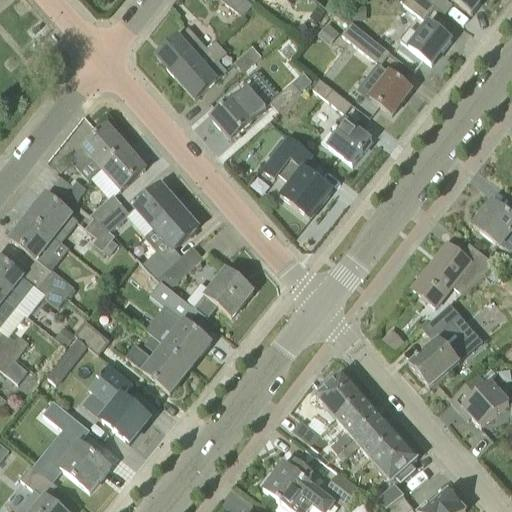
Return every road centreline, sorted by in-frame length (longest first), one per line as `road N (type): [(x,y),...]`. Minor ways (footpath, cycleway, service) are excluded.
road 1 (residential): [(323,307),(99,59)]
road 2 (residential): [(323,307),(511,64)]
road 3 (residential): [(500,511),(323,307)]
road 4 (residential): [(162,511),(323,307)]
road 5 (residential): [(0,187),(99,59)]
